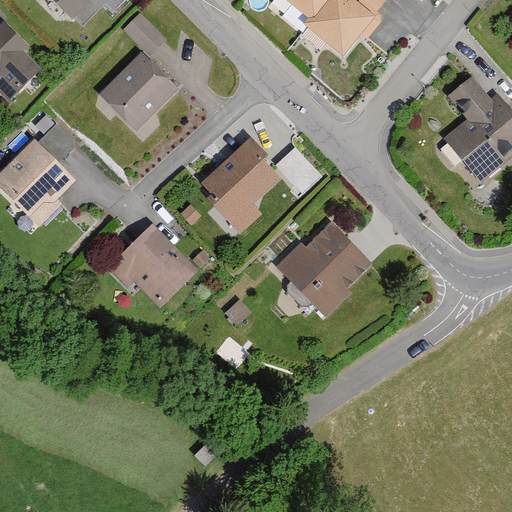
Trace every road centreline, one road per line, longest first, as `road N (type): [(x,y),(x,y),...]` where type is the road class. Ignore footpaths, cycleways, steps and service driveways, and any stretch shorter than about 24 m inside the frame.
road 1 (residential): [(346,153),(193,0)]
road 2 (residential): [(470,0),(346,153)]
road 3 (residential): [(330,399),(442,322),(471,277)]
road 4 (residential): [(471,277),(346,153)]
road 5 (residential): [(198,511),(316,412)]
